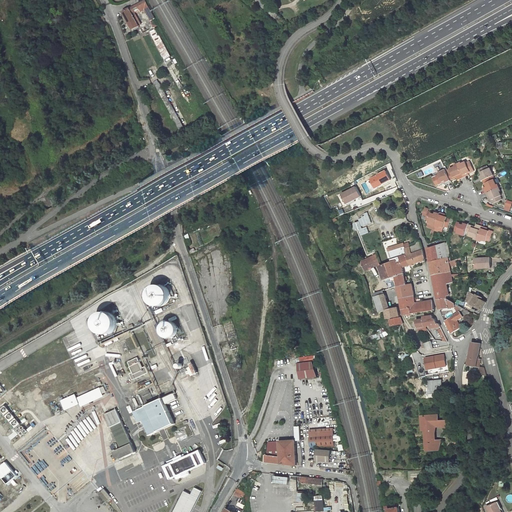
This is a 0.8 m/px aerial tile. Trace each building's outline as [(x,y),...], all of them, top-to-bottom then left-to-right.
[(74,0),(53,0),(68,9),(74,0)] [(146,0),(124,11),(123,12),(133,30),(140,26),(133,13),(136,12),(140,10),(142,12),(146,10),(151,18),(155,16),(146,0)] [(235,1),(225,11),(235,21),(246,12),(235,1)] [(133,13),(140,26),(143,25),(136,12),(133,13)] [(156,29),(151,32),(165,59),(170,57),(156,29)] [(91,49),(80,44),(68,68),(79,73),(91,49)] [(179,129),(183,127),(176,109),(172,111),(179,129)] [(466,162),(466,161),(459,165),(464,177),(469,174),(469,173),(469,172),(471,171),(471,172),(474,170),(470,161),(466,162)] [(459,165),(450,169),(451,172),(454,177),(457,175),(458,177),(459,179),(464,177),(459,165)] [(487,166),(480,169),(483,175),(481,176),(483,180),(490,177),(494,175),(490,168),(489,169),(487,166)] [(446,169),(439,173),(440,174),(436,176),(440,183),(446,180),(447,182),(451,180),(448,173),(446,169)] [(386,171),(370,179),(374,187),(382,183),(383,184),(391,180),(386,171)] [(451,172),(448,173),(451,180),(458,177),(457,175),(454,177),(451,172)] [(491,180),(490,177),(483,180),(486,187),(488,186),(486,183),(491,180)] [(498,188),(494,179),(491,180),(486,183),(488,186),(486,187),(484,188),(487,193),(498,188)] [(357,187),(343,194),(347,204),(355,200),(362,196),(357,187)] [(501,195),(498,188),(487,193),(489,198),(490,198),(491,197),(492,200),(491,200),(492,204),(502,199),(501,196),(501,195)] [(436,225),(440,214),(436,212),(435,214),(429,212),(430,209),(425,208),(423,215),(427,217),(426,220),(429,220),(429,222),(436,225)] [(448,227),(451,217),(447,216),(447,217),(445,216),(445,215),(446,214),(440,212),(440,214),(436,225),(444,227),(444,226),(448,227)] [(361,232),(362,236),(370,234),(368,226),(373,224),(369,214),(359,218),(360,222),(356,224),(358,232),(361,232)] [(466,231),(469,224),(465,223),(464,225),(457,223),(455,230),(458,231),(458,233),(465,236),(466,231)] [(475,228),(476,227),(469,224),(466,231),(470,233),(472,227),(475,228)] [(478,239),(482,226),(476,225),(476,227),(475,228),(472,227),(470,233),(469,236),(478,239)] [(490,241),(493,231),(490,230),(489,231),(487,230),(487,229),(488,228),(482,226),(478,239),(486,241),(487,240),(490,241)] [(396,244),(388,248),(393,262),(407,256),(405,249),(402,242),(400,243),(399,241),(396,242),(396,244)] [(448,257),(444,243),(436,246),(439,260),(448,257)] [(439,260),(436,246),(428,249),(430,262),(439,260)] [(411,247),(405,249),(407,256),(410,265),(425,260),(423,251),(413,254),(411,247)] [(377,254),(367,259),(371,269),(381,265),(377,254)] [(407,256),(393,262),(396,276),(404,274),(403,268),(410,265),(407,256)] [(439,260),(430,262),(433,275),(451,272),(449,262),(448,257),(439,260)] [(474,269),(490,268),(490,258),(474,259),(474,269)] [(367,259),(362,261),(366,271),(371,269),(367,259)] [(393,262),(381,266),(385,281),(386,280),(390,279),(396,276),(393,262)] [(451,274),(451,272),(433,275),(437,300),(447,298),(445,286),(453,283),(452,277),(451,274)] [(404,274),(396,276),(398,286),(406,284),(404,274)] [(406,284),(398,286),(401,299),(409,297),(406,286),(407,286),(406,284)] [(150,298),(151,300),(152,301),(153,303),(154,304),(155,305),(157,306),(159,306),(160,306),(162,306),(164,306),(165,305),(167,304),(168,303),(170,302),(171,299),(172,297),(172,296),(172,294),(171,291),(170,289),(168,288),(167,287),(166,286),(164,285),(162,285),(161,285),(159,285),(157,285),(156,286),(154,287),(153,288),(152,290),(151,291),(150,293),(150,296),(150,298)] [(412,285),(407,286),(406,286),(409,297),(414,296),(412,285)] [(482,311),(486,303),(482,300),(480,299),(480,297),(476,295),(468,291),(465,301),(482,311)] [(386,294),(376,297),(381,312),(386,310),(389,319),(401,316),(398,308),(391,309),(386,294)] [(409,297),(401,299),(405,315),(426,311),(425,301),(419,302),(416,304),(414,296),(409,297)] [(456,307),(455,303),(447,298),(437,300),(439,309),(456,307)] [(458,321),(469,312),(463,308),(446,321),(453,333),(462,328),(458,321)] [(97,321),(97,324),(97,326),(98,328),(99,329),(100,331),(101,332),(102,333),(104,334),(106,334),(107,334),(109,334),(111,334),(112,333),(114,333),(115,332),(116,330),(117,329),(118,327),(118,326),(119,324),(118,322),(118,320),(117,319),(117,317),(115,316),(114,315),(113,314),(111,313),(109,313),(106,313),(104,314),(103,314),(101,315),(100,316),(99,318),(98,319),(97,321)] [(402,317),(391,320),(393,327),(404,324),(402,317)] [(428,329),(427,326),(431,326),(432,329),(438,328),(438,325),(435,319),(433,318),(424,319),(427,327),(428,329)] [(416,320),(420,330),(428,329),(427,327),(424,319),(416,320)] [(126,329),(128,332),(143,326),(142,323),(126,329)] [(164,328),(164,330),(164,332),(164,334),(165,335),(166,336),(168,338),(169,338),(171,339),(174,339),(176,338),(177,337),(178,336),(179,334),(180,333),(180,331),(180,330),(179,328),(178,326),(176,324),(175,323),(173,323),(172,323),(169,323),(168,324),(166,325),(166,326),(165,327),(164,328)] [(434,349),(431,341),(425,344),(427,350),(434,349)] [(472,342),(468,365),(480,367),(481,360),(479,359),(482,343),(472,342)] [(425,359),(428,370),(446,366),(444,355),(425,359)] [(129,373),(132,380),(148,373),(146,366),(143,367),(138,357),(128,362),(132,372),(129,373)] [(311,362),(296,364),(299,380),(317,377),(311,362)] [(194,363),(188,366),(191,375),(198,373),(194,363)] [(442,380),(430,381),(431,393),(445,393),(445,388),(442,388),(442,380)] [(100,388),(93,391),(95,397),(103,393),(100,388)] [(76,394),(78,398),(84,395),(89,393),(88,389),(76,394)] [(89,393),(84,395),(86,401),(92,398),(89,393)] [(67,410),(80,404),(78,398),(76,394),(63,400),(67,410)] [(174,394),(138,410),(149,435),(175,423),(166,404),(177,400),(174,394)] [(80,404),(86,401),(84,395),(78,398),(80,404)] [(303,395),(295,395),(296,410),(304,410),(303,395)] [(326,415),(333,414),(329,395),(323,396),(326,415)] [(0,410),(12,425),(17,420),(5,406),(0,410)] [(132,443),(117,410),(106,415),(121,448),(132,443)] [(440,420),(421,421),(422,431),(424,431),(424,433),(426,433),(427,451),(436,451),(434,441),(433,428),(436,428),(436,425),(446,425),(445,427),(446,427),(447,420),(440,420)] [(310,430),(312,448),(336,445),(334,427),(323,429),(320,429),(310,430)] [(298,465),(296,440),(281,441),(281,442),(270,442),(268,455),(266,455),(266,456),(264,456),(264,461),(298,465)] [(136,451),(132,443),(121,448),(114,452),(118,460),(136,451)] [(332,451),(317,449),(317,461),(331,462),(332,451)] [(177,461),(166,466),(171,477),(182,473),(184,475),(189,473),(188,470),(204,462),(199,451),(182,459),(182,457),(176,459),(177,461)] [(5,462),(0,466),(0,475),(7,484),(17,476),(5,462)] [(157,470),(123,485),(131,503),(165,488),(157,470)] [(289,484),(290,477),(275,476),(274,483),(289,484)] [(302,480),(302,483),(322,485),(322,478),(299,476),(299,480),(302,480)] [(346,481),(330,479),(331,496),(336,496),(336,492),(339,491),(340,495),(342,508),(354,507),(351,488),(346,481)] [(105,488),(100,493),(107,502),(112,497),(105,488)] [(323,495),(315,496),(315,501),(309,501),(307,501),(307,511),(320,511),(325,510),(323,495)] [(501,511),(501,510),(499,511),(496,503),(487,507),(489,511),(501,511)]
